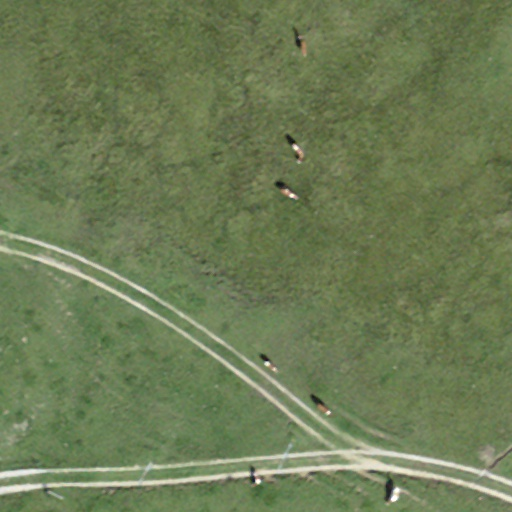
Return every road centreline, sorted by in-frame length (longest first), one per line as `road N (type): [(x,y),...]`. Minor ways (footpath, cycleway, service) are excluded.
road 1 (track): [(511,489),(377,459),(0,485)]
road 2 (track): [(0,239),(121,284),(368,459)]
